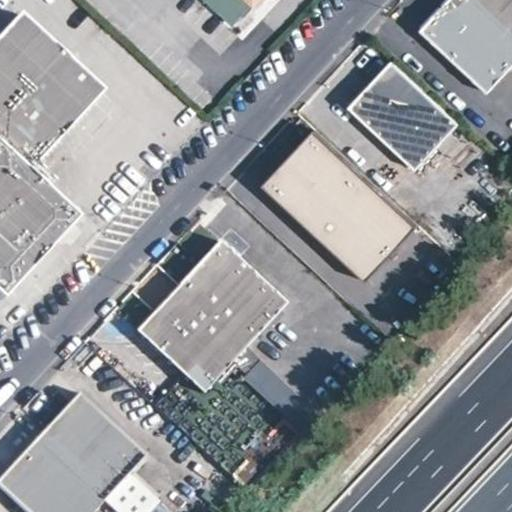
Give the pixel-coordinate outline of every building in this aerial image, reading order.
[(219,0),(240,18),(257,0),(219,0)] [(511,72),(511,31),(477,0),(450,0),(420,34),(488,98),(511,72)] [(511,0),(477,0),(511,31),(511,0)] [(77,221),(26,175),(102,92),(18,16),(0,36),(0,301),(2,303),(77,221)] [(355,109),(421,169),(462,125),(396,63),(355,109)] [(185,91),(205,107),(223,85),(203,68),(185,91)] [(420,225),(318,131),(268,186),(370,279),(420,225)] [(286,303),(219,240),(177,286),(246,348),(286,303)] [(246,348),(177,286),(135,332),(205,392),(246,348)] [(262,362),(250,374),(283,410),(296,398),(262,362)] [(38,439),(105,501),(147,456),(80,393),(38,439)] [(0,479),(0,484),(29,511),(95,511),(105,501),(38,439),(0,479)]
